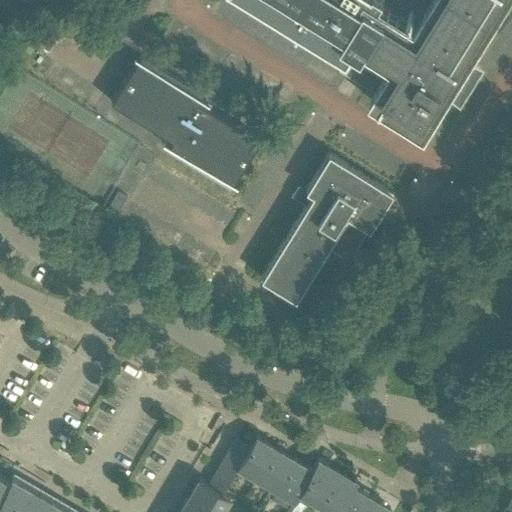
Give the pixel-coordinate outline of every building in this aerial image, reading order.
[(434,0),(422,20),(413,14),(408,22),(381,5),(384,0),(254,0),(348,58),(341,68),(378,91),(372,100),(426,133),(508,0),(434,0)] [(198,100),(201,96),(204,97),(204,96),(139,56),(111,100),(172,139),(169,143),(167,142),(166,143),(233,182),(260,138),(198,100)] [(369,228),(393,191),(328,151),(305,188),(312,192),(261,276),(294,299),(327,245),(343,255),(352,253),(368,227),(369,228)] [(466,194),(450,182),(423,217),(439,229),(466,194)] [(118,190),(107,208),(116,214),(127,196),(118,190)] [(257,476),(275,445),(256,434),(250,444),(246,451),(242,459),(238,465),(257,476)] [(233,444),(246,451),(250,444),(237,437),(233,444)] [(242,459),(246,451),(233,444),(228,451),(242,459)] [(276,488),(293,456),(275,445),(257,476),(276,488)] [(238,466),(238,465),(242,459),(228,451),(224,458),(238,466)] [(293,456),(276,488),(295,499),(301,489),(300,488),(312,467),(293,456)] [(300,488),(301,489),(319,500),(337,468),(317,456),(312,467),(300,488)] [(220,465),(234,473),(238,466),(224,458),(220,465)] [(229,480),(234,473),(220,465),(216,472),(229,480)] [(319,500),(336,510),(338,511),(354,485),(357,480),(337,468),(319,500)] [(225,487),(229,480),(216,472),(212,479),(225,487)] [(503,484),(502,473),(491,473),(492,485),(503,484)] [(0,511),(73,511),(12,475),(8,481),(0,476),(0,511)] [(187,497),(212,511),(219,511),(229,496),(198,478),(187,497)] [(361,511),(372,496),(354,485),(338,511),(336,510),(334,511),(361,511)] [(511,511),(511,491),(510,490),(508,494),(511,495),(510,502),(509,505),(507,506),(505,508),(503,511),(511,511)] [(372,496),(361,511),(387,511),(390,507),(372,496)] [(212,511),(187,497),(177,511),(212,511)]
